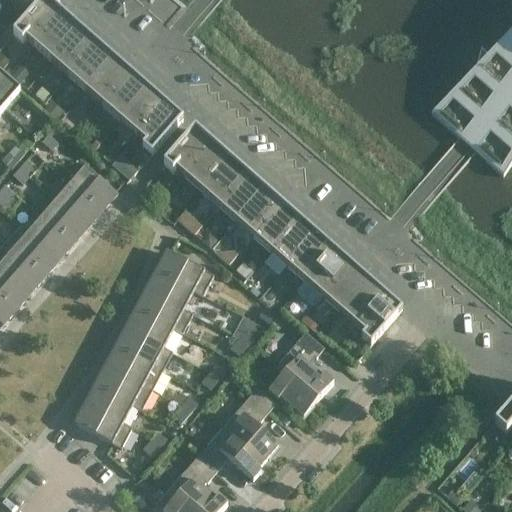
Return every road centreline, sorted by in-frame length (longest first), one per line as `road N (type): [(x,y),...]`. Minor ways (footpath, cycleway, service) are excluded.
road 1 (residential): [(428,316),(74,0)]
road 2 (residential): [(263,511),(428,316)]
